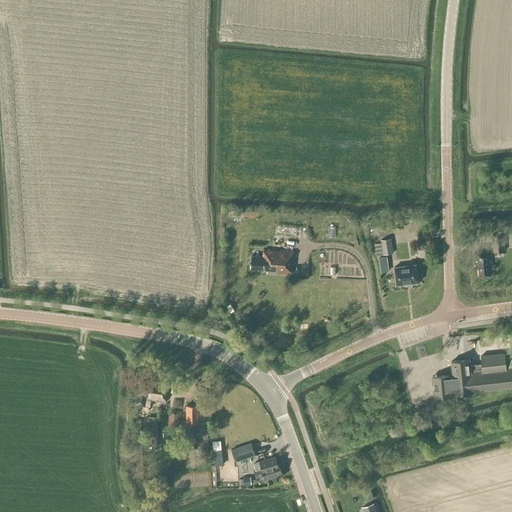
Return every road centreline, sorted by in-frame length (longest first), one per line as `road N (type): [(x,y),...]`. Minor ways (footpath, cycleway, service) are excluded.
road 1 (tertiary): [(452,315),(445,146),(453,0)]
road 2 (secondary): [(271,395),(238,363),(184,339),(0,314)]
road 3 (tertiary): [(271,395),(349,350),(452,315)]
road 4 (secondary): [(317,511),(271,395)]
